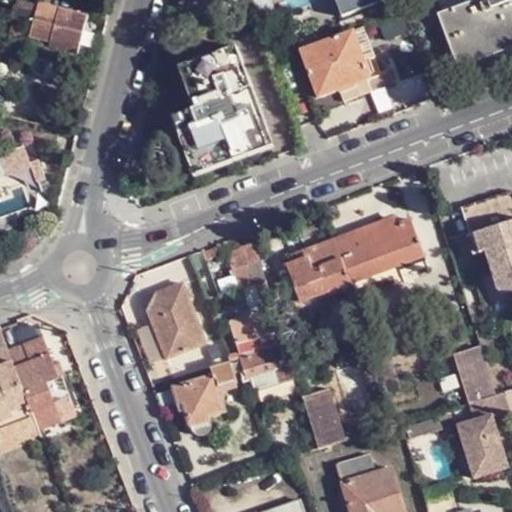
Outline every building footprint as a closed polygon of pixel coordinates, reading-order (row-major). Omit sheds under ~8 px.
[(511,0),(438,0),(443,14),(438,16),(458,70),(511,50),(511,0)] [(88,16),(39,4),(31,36),(54,42),(81,48),(88,16)] [(371,79),(357,36),(354,33),(336,39),(301,52),(318,99),(371,79)] [(81,48),(54,42),(52,48),(79,54),(81,48)] [(272,147),(234,46),(179,66),(193,108),(171,116),(193,176),(272,147)] [(511,191),(460,208),(466,235),(479,231),(483,246),(493,281),(511,276),(511,278),(511,191)] [(384,222),(337,239),(352,284),(425,257),(411,220),(387,229),(384,222)] [(479,231),(466,235),(470,250),(483,246),(479,231)] [(352,284),(337,239),(317,246),(319,254),(298,262),(286,266),(300,303),(352,284)] [(240,360),(286,345),(256,245),(229,253),(235,272),(248,268),(263,319),(260,323),(256,321),(231,329),(239,360),(240,360)] [(319,254),(317,246),(295,254),(298,262),(319,254)] [(511,278),(511,276),(493,281),(496,288),(511,292),(511,278)] [(207,345),(184,284),(155,295),(149,309),(167,360),(207,345)] [(0,350),(0,382),(2,388),(0,388),(0,453),(43,437),(41,432),(65,423),(62,412),(77,407),(67,379),(63,381),(48,339),(11,351),(10,347),(0,350)] [(286,346),(286,345),(240,360),(239,360),(240,362),(244,372),(239,373),(242,382),(250,381),(253,390),(296,379),(286,346)] [(493,396),(492,395),(479,352),(454,360),(467,404),(471,403),(493,396)] [(174,386),(174,389),(179,405),(185,404),(191,426),(209,421),(208,417),(225,413),(218,387),(234,383),(231,375),(228,366),(212,370),(213,376),(174,386)] [(174,389),(155,395),(161,410),(179,405),(174,389)] [(302,399),(317,449),(344,441),(328,391),(302,399)] [(511,391),(503,395),(507,411),(511,409),(511,391)] [(475,419),(459,423),(475,476),(509,465),(493,414),(507,411),(503,395),(502,392),(492,395),(493,396),(471,403),(475,419)] [(415,423),(404,426),(408,439),(458,425),(454,413),(437,418),(438,419),(416,426),(415,423)] [(337,466),(343,485),(376,476),(370,456),(337,466)] [(376,476),(343,485),(351,511),(405,511),(393,471),(376,476)] [(423,488),(423,489),(428,507),(443,503),(443,500),(454,498),(449,480),(423,488)] [(443,503),(428,507),(429,511),(473,511),(470,503),(457,505),(454,498),(443,500),(443,503)] [(303,511),(299,501),(264,511),(303,511)]
